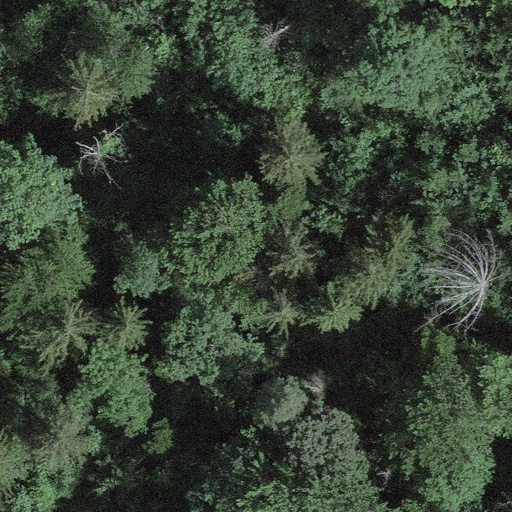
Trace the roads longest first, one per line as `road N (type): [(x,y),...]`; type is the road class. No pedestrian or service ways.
road 1 (track): [(511,133),(172,92),(3,123)]
road 2 (track): [(173,511),(249,405),(320,344),(432,266),(511,247)]
